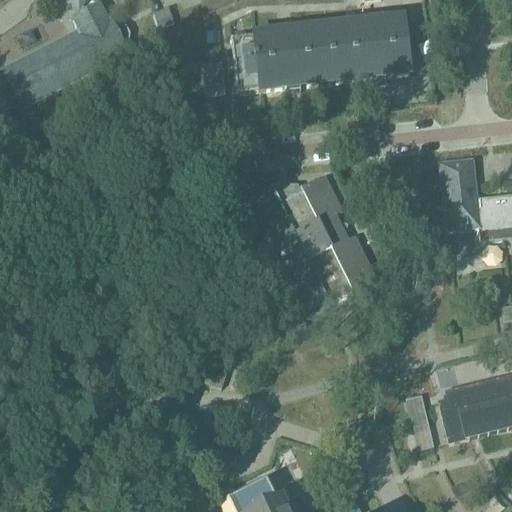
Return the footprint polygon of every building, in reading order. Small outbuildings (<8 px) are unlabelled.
[(168,12),(152,18),(159,34),(174,28),(168,12)] [(122,49),(127,44),(128,37),(125,31),(119,28),(112,29),(108,21),(106,22),(103,16),(75,30),(81,41),(73,45),(70,40),(4,74),(22,110),(91,76),(89,72),(113,60),(111,56),(122,50),(122,49)] [(384,87),(384,82),(408,79),(402,23),(230,42),(236,98),(284,93),(285,98),(300,96),(299,91),(370,83),(370,88),(384,87)] [(141,67),(126,74),(133,89),(148,82),(141,67)] [(438,168),(446,236),(478,232),(479,246),(511,242),(511,198),(476,203),(471,164),(438,168)] [(274,196),(273,196),(249,208),(267,243),(274,239),(281,254),(278,263),(287,266),(291,272),(284,276),(307,322),(331,309),(330,307),(351,296),(352,299),(377,286),(354,240),(347,244),(343,237),(346,228),(337,226),(334,219),(341,215),(324,181),(299,193),(297,188),(287,189),(287,200),(278,205),(274,196)] [(159,354),(226,299),(214,284),(189,305),(194,311),(166,334),(157,323),(143,334),(159,354)] [(511,326),(511,310),(501,312),(503,327),(511,326)] [(302,325),(284,334),(291,348),(309,339),(302,325)] [(511,380),(445,397),(447,405),(438,407),(448,448),(511,432),(511,380)] [(421,399),(406,403),(410,422),(425,418),(421,399)] [(278,511),(266,488),(265,485),(227,504),(224,498),(222,499),(225,505),(228,511),(355,511),(351,503),(333,511),(278,511)]
